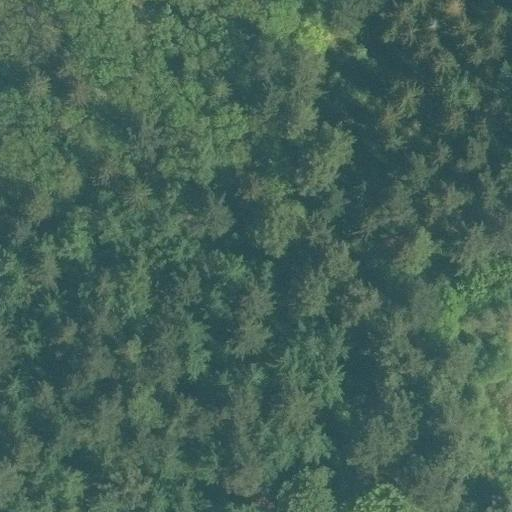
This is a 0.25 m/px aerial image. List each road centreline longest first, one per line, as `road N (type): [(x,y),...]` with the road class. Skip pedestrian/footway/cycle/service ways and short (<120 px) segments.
road 1 (track): [(358,259),(491,459),(511,477)]
road 2 (track): [(238,222),(305,217),(343,238),(358,259)]
